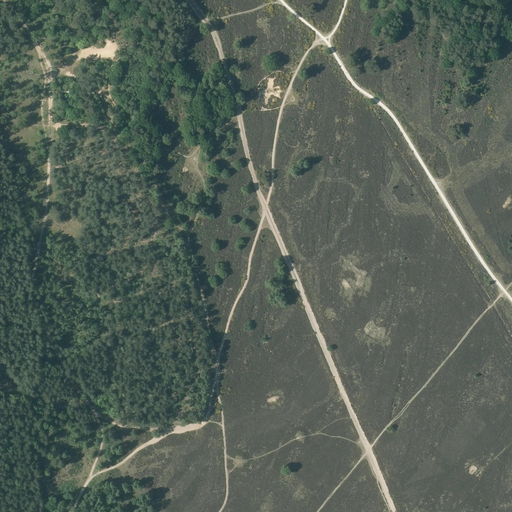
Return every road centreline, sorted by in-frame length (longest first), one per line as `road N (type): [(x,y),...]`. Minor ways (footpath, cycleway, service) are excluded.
road 1 (track): [(394,511),(265,208),(211,32),(186,0)]
road 2 (track): [(217,511),(226,473),(216,366),(265,208),(282,105),(321,38)]
road 3 (track): [(87,479),(170,430),(201,426),(216,377)]
